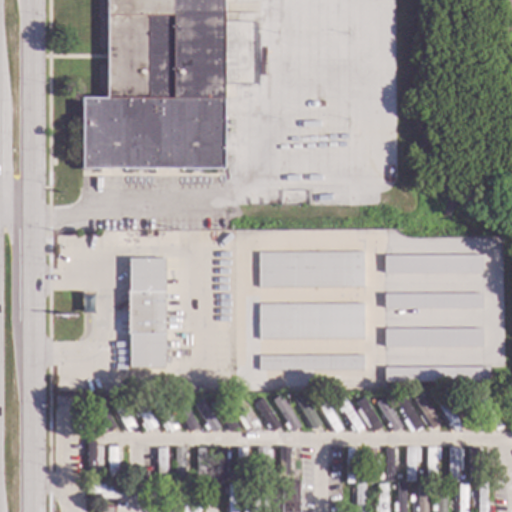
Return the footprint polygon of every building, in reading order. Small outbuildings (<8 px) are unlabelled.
[(221,0),(223,169),(82,169),(81,98),(106,98),(105,0),(221,0)] [(254,242),(320,242),(320,233),(272,233),(272,230),(254,230),(254,242)] [(427,256),(382,257),(382,276),(479,275),(479,256),(461,257),(461,250),(426,250),(427,256)] [(361,288),(257,289),(256,254),(361,253),(361,288)] [(163,368),(127,368),(127,260),(162,260),(163,368)] [(382,296),(382,311),(480,310),(479,295),(468,295),(468,290),(459,290),(459,294),(382,296)] [(362,340),(257,340),(257,305),(361,305),(362,340)] [(382,331),(382,350),(480,348),(480,329),(382,331)] [(362,371),(257,371),(257,357),(361,356),(362,371)] [(382,369),(383,383),(488,383),(487,368),(382,369)] [(137,396),(154,426),(143,432),(139,425),(141,422),(137,415),(135,418),(132,413),(135,411),(129,402),(137,396)] [(298,426),(291,430),(289,429),(286,431),(282,425),(285,423),(272,401),(279,397),(298,426)] [(319,428),(312,432),(293,401),(300,397),(319,428)] [(340,430),(333,434),(313,401),(320,397),(340,430)] [(361,430),(355,434),(352,430),(350,432),(347,428),(349,426),(340,412),(339,413),(336,410),(338,409),(334,401),(340,397),(361,430)] [(501,427),(493,431),(490,425),(488,426),(486,423),(488,422),(475,401),(482,397),(501,427)] [(257,427),(249,432),(247,429),(243,431),(234,417),(239,414),(232,403),(240,398),(257,427)] [(380,427),(371,433),(368,428),(365,430),(354,412),(357,409),(353,403),(361,398),(380,427)] [(400,428),(392,433),(388,427),(386,428),(384,425),(386,423),(374,403),(382,398),(400,428)] [(418,425),(409,431),(400,416),(404,413),(397,402),(402,398),(418,425)] [(441,427),(433,432),(414,404),(422,398),(441,427)] [(460,427),(452,432),(448,426),(446,428),(445,424),(446,423),(433,403),(442,398),(460,427)] [(511,413),(511,432),(495,403),(503,398),(511,413)] [(114,428),(106,433),(105,431),(102,432),(98,426),(101,424),(88,404),(95,399),(114,428)] [(136,427),(126,433),(108,405),(117,399),(136,427)] [(176,429),(168,434),(166,431),(163,432),(160,426),(162,425),(151,404),(159,399),(176,429)] [(196,428),(188,433),(188,432),(185,434),(178,423),(181,421),(171,404),(179,399),(196,428)] [(218,428),(209,433),(207,430),(205,431),(201,427),(204,425),(191,405),(199,399),(218,428)] [(236,427),(228,433),(210,404),(218,399),(236,427)] [(278,428),(271,433),(252,404),(260,399),(278,428)] [(483,428),(476,432),(475,431),(472,433),(466,422),(469,421),(464,413),(462,414),(461,411),(462,410),(458,403),(465,399),(483,428)] [(94,447),(100,447),(100,472),(94,472),(94,476),(86,476),(86,442),(94,441),(94,447)] [(116,482),(105,482),(105,447),(115,447),(116,482)] [(287,475),(278,475),(278,448),(287,448),(287,475)] [(373,484),(365,484),(364,448),(372,448),(373,484)] [(392,483),(384,483),(383,448),(392,448),(392,483)] [(417,449),(417,463),(413,463),(413,482),(404,482),(404,448),(417,449)] [(438,460),(433,460),(433,482),(424,482),(425,448),(438,449),(438,460)] [(456,450),(460,450),(460,471),(456,471),(456,483),(446,482),(447,448),(456,448),(456,450)] [(476,449),(480,449),(480,462),(476,462),(476,471),(479,471),(479,474),(476,474),(477,482),(467,482),(466,448),(476,448),(476,449)] [(164,455),(167,455),(168,465),(165,465),(165,483),(156,484),(155,449),(164,449),(164,455)] [(182,480),(173,480),(174,449),(182,450),(182,480)] [(224,453),(227,453),(227,460),(224,459),(224,483),(214,483),(214,449),(224,449),(224,453)] [(244,483),(235,483),(234,449),(244,449),(244,483)] [(264,451),(270,451),(270,462),(264,462),(265,483),(256,483),(255,449),(264,449),(264,451)] [(351,456),(353,456),(353,458),(351,458),(351,483),(344,483),(344,464),(341,464),(342,459),(344,459),(344,449),(351,449),(351,456)] [(203,484),(195,484),(195,450),(203,450),(203,484)] [(297,511),(279,511),(279,482),(297,481),(297,511)] [(484,511),(473,511),(473,507),(476,507),(476,483),(484,483),(484,511)] [(276,511),(261,511),(261,495),(268,495),(268,484),(276,484),(276,511)] [(403,511),(391,511),(391,504),(395,504),(395,484),(403,484),(403,511)] [(126,494),(123,494),(123,499),(98,499),(98,493),(86,494),(86,485),(126,485),(126,494)] [(236,511),(224,511),(224,507),(228,507),(228,485),(236,485),(236,511)] [(385,511),(372,511),(372,504),(376,504),(376,485),(385,485),(385,511)] [(425,511),(415,511),(415,485),(425,485),(425,511)] [(443,511),(435,511),(436,485),(444,485),(443,511)] [(465,511),(457,511),(457,485),(465,485),(465,511)] [(175,511),(167,511),(167,486),(175,486),(175,511)] [(196,511),(181,511),(181,493),(186,493),(186,486),(196,486),(196,511)] [(215,511),(201,511),(202,505),(207,505),(207,486),(216,486),(215,511)] [(256,511),(242,511),(242,493),(247,493),(248,486),(256,486),(256,511)] [(363,511),(354,511),(354,486),(363,486),(363,511)]
